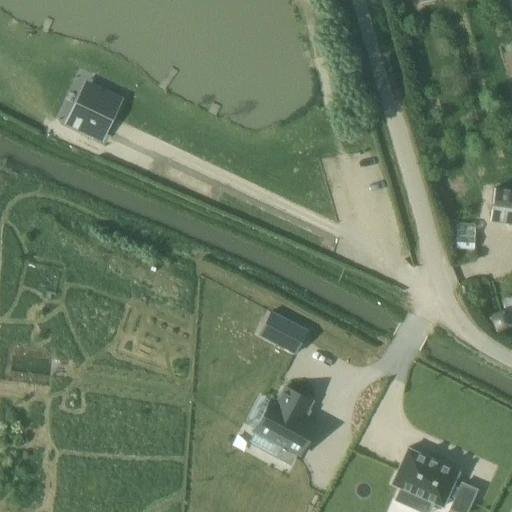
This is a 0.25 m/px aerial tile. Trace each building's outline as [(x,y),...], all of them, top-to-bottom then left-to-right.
[(65,129),(61,138),(99,156),(103,147),(110,133),(110,132),(116,121),(125,103),(86,84),(65,129)] [(511,191),(493,190),(490,221),(511,223),(511,191)] [(502,309),(485,317),(493,333),(510,325),(502,309)] [(276,315),(264,337),(296,354),(307,332),(276,315)] [(271,399),(254,430),(300,455),(317,424),(303,417),(312,401),(286,387),(277,403),(271,399)] [(392,482),(391,484),(400,488),(395,501),(411,508),(416,496),(442,507),(447,495),(455,498),(449,510),(454,511),(466,511),(476,490),(462,484),(459,490),(451,487),(458,473),(459,471),(457,470),(457,471),(409,449),(407,448),(406,450),(407,450),(392,482)]
